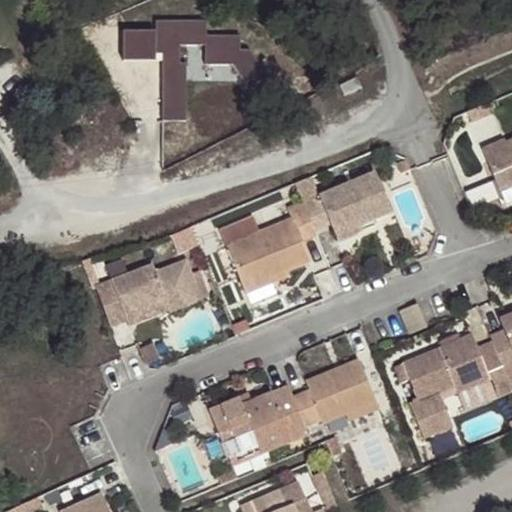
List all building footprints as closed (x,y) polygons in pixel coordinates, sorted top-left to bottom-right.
[(161,30),(128,32),(131,69),(173,66),(177,126),(208,124),(204,61),(196,62),(196,50),(217,49),(218,64),(248,62),(264,84),(280,73),(260,45),(250,46),(250,34),(219,36),(218,18),(160,22),(161,30)] [(340,86),(345,95),(362,87),(357,78),(340,86)] [(511,136),(507,139),(506,136),(482,145),(500,188),(511,182),(511,136)] [(332,225),(335,231),(359,221),(361,225),(393,210),(377,171),(321,195),(320,195),(332,225)] [(313,177),(297,184),(304,202),(316,231),(332,225),(320,195),(321,195),(313,177)] [(511,182),(500,188),(505,202),(511,199),(511,182)] [(221,230),(246,292),(272,282),(270,278),(287,271),(311,262),(304,242),(318,236),(316,231),(304,202),(289,208),(293,219),(260,232),(254,216),(221,230)] [(363,229),(361,225),(359,221),(335,231),(339,240),(363,229)] [(172,312),(203,300),(195,283),(203,281),(205,280),(201,269),(193,272),(188,260),(158,271),(155,264),(98,286),(114,326),(130,319),(127,313),(145,307),(167,298),(169,306),(172,312)] [(270,278),(272,282),(288,275),(287,271),(270,278)] [(195,283),(203,300),(209,297),(203,281),(195,283)] [(148,313),(169,306),(167,298),(145,307),(148,313)] [(500,327),(487,332),(490,339),(502,370),(511,365),(511,308),(496,315),(500,327)] [(468,331),(458,335),(465,350),(474,346),(468,331)] [(493,396),(510,389),(506,378),(502,370),(490,339),(474,346),(465,350),(458,335),(399,360),(414,398),(450,384),(453,391),(485,378),(493,396)] [(305,388),(288,394),(301,424),(318,417),(320,421),(341,413),(373,399),(355,356),(302,379),(305,388)] [(511,365),(502,370),(506,378),(511,375),(511,365)] [(258,455),(305,433),(301,424),(288,394),(284,386),(249,403),(238,407),(234,400),(205,412),(225,460),(254,446),(258,455)] [(238,407),(249,403),(245,396),(234,400),(238,407)] [(375,404),(373,399),(341,413),(344,418),(375,404)] [(228,467),(258,455),(254,446),(225,460),(228,467)] [(321,511),(319,504),(306,509),(294,481),(258,497),(264,511),(321,511)] [(105,511),(96,492),(58,509),(58,511),(105,511)] [(239,511),(264,511),(258,497),(238,507),(239,511)]
